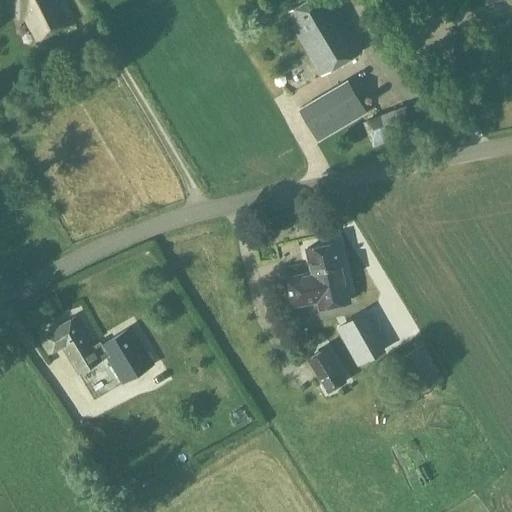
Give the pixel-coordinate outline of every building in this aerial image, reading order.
[(38,41),(74,23),(61,0),(10,0),(21,22),(27,19),(38,41)] [(322,76),(362,52),(330,0),(309,0),(286,14),(322,76)] [(366,117),(348,86),(300,114),(318,146),(366,117)] [(409,105),(364,123),(374,147),(419,129),(409,105)] [(313,273),(285,279),(292,306),(319,300),(321,308),(350,302),(337,242),(308,249),(313,273)] [(361,312),(338,325),(360,364),(384,350),(361,312)] [(101,342),(94,346),(77,317),(40,339),(49,354),(62,347),(79,376),(107,359),(123,385),(156,365),(133,327),(103,345),(101,342)] [(444,381),(424,345),(395,362),(416,397),(444,381)] [(325,349),(309,359),(329,391),(345,381),(325,349)]
